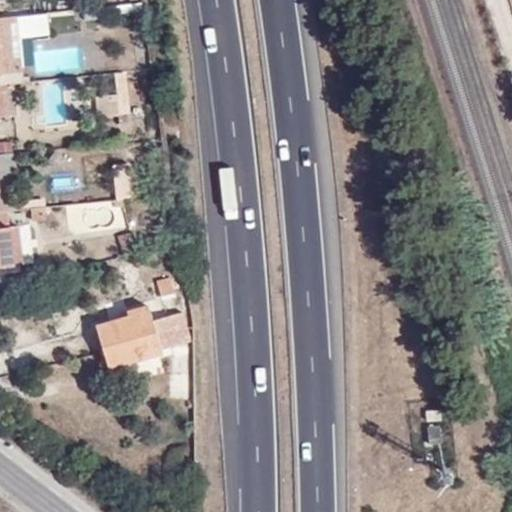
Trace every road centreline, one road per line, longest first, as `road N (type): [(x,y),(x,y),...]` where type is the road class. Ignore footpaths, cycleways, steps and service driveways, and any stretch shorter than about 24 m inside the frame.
road 1 (motorway): [(217,0),(253,335),(260,511)]
road 2 (motorway): [(317,511),(298,168),(277,0)]
